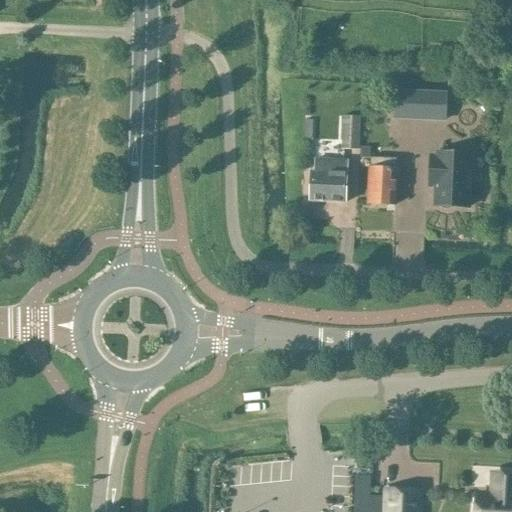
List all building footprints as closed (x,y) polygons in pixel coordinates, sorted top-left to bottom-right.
[(421,52),(420,72),(445,73),(445,53),(421,52)] [(411,118),(412,92),(396,92),(395,118),(411,118)] [(412,92),(411,118),(444,120),(446,94),(412,92)] [(358,149),(359,121),(360,117),(343,117),(341,149),(358,149)] [(370,147),(361,147),(360,161),(370,162),(370,158),(370,147)] [(469,207),(471,155),(436,154),(436,156),(431,156),(430,187),(435,187),(434,206),(438,206),(441,208),(445,209),(449,208),(452,206),(469,207)] [(395,205),(397,159),(370,158),(370,162),(368,204),(395,205)] [(342,173),(343,161),(315,160),(315,172),(311,172),(309,202),(345,203),(347,173),(342,173)] [(511,511),(511,474),(493,474),(492,495),(476,495),(475,511),(511,511)] [(387,490),(385,511),(417,511),(418,492),(387,490)]
